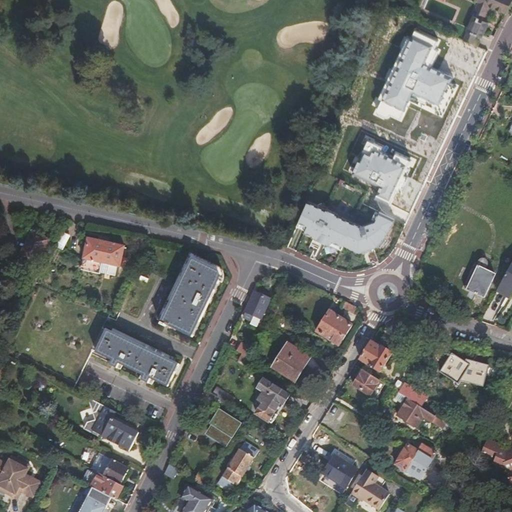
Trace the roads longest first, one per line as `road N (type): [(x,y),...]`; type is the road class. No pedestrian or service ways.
road 1 (residential): [(255,253),(136,511)]
road 2 (tertiary): [(255,253),(0,193)]
road 3 (residential): [(377,311),(270,476),(276,500),(291,511)]
road 4 (tertiary): [(447,164),(511,34)]
road 5 (tertiary): [(399,282),(447,164)]
road 6 (tertiary): [(447,164),(386,275)]
